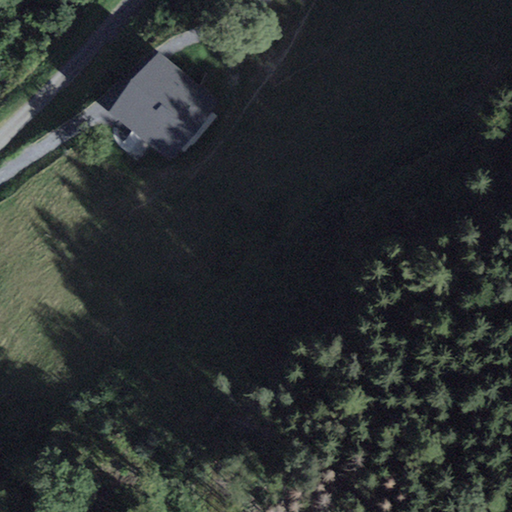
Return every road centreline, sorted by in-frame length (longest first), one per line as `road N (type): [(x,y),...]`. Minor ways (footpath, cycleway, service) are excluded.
road 1 (unclassified): [(130,0),(0,137)]
road 2 (track): [(100,110),(0,179)]
